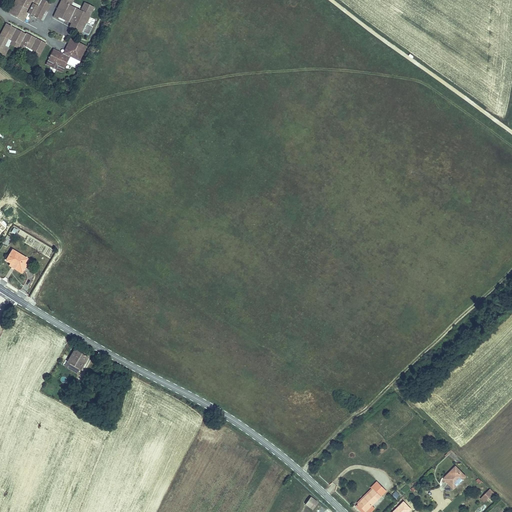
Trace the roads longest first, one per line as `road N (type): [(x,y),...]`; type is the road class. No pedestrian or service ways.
road 1 (secondary): [(0,288),(208,406),(344,511)]
road 2 (track): [(332,0),(511,132)]
